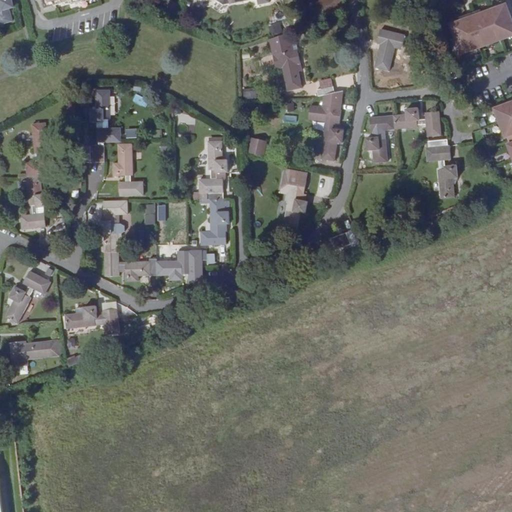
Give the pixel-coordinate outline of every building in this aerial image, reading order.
[(0,0),(0,12),(2,17),(0,17),(0,31),(17,26),(14,14),(18,13),(14,0),(4,4),(3,0),(0,0)] [(511,23),(507,11),(451,31),(462,62),(511,43),(511,23)] [(267,26),(271,36),(282,31),(279,22),(267,26)] [(396,52),(402,53),(405,38),(381,33),(378,47),(382,48),(376,72),(391,75),(396,52)] [(299,67),(303,66),(300,52),(276,57),(279,71),(284,70),(289,93),(304,91),(299,67)] [(446,87),(461,83),(458,75),(443,79),(446,87)] [(341,127),(346,95),(336,96),(335,90),(318,93),(319,100),(331,97),(329,110),(320,109),(318,124),(330,125),(328,134),(326,133),(322,156),(337,158),(338,145),(345,146),(346,134),(335,132),(336,126),(341,127)] [(115,119),(117,120),(116,91),(101,91),(101,110),(97,110),(97,122),(108,122),(108,130),(102,130),(102,143),(126,143),(126,129),(115,129),(115,119)] [(135,95),(132,100),(144,107),(147,101),(135,95)] [(511,109),(495,115),(506,144),(508,144),(511,151),(509,152),(511,160),(511,109)] [(428,141),(443,140),(441,116),(426,117),(427,124),(419,124),(419,113),(407,114),(408,119),(372,123),(373,137),(379,136),(379,143),(368,144),(369,156),(374,156),(375,168),(390,168),(388,144),(385,144),(385,136),(418,133),(418,130),(427,130),(428,141)] [(26,219),(28,233),(51,229),(49,215),(43,216),(42,210),(53,208),(52,196),(46,197),(44,179),(53,177),(51,163),(45,164),(44,157),(55,155),(53,144),(48,145),(45,126),(31,128),(35,156),(37,155),(38,165),(27,166),(33,209),(36,209),(37,217),(26,219)] [(250,158),(267,161),(271,146),(254,142),(250,158)] [(451,150),(450,143),(436,144),(436,150),(427,151),(428,165),(440,164),(441,173),(438,173),(440,202),(455,201),(454,182),(459,182),(458,170),(446,171),(445,164),(453,163),(451,150)] [(232,164),(227,163),(227,144),(212,145),(212,174),(215,174),(215,183),(203,183),(204,198),(214,197),(215,226),(217,227),(217,235),(206,235),(206,251),(230,250),(230,235),(229,228),(235,228),(234,215),(229,216),(228,180),(229,180),(229,175),(233,175),(232,164)] [(136,177),(138,177),(138,146),(123,147),(123,165),(118,165),(118,178),(123,178),(124,199),(148,197),(147,183),(136,184),(136,177)] [(95,166),(109,165),(109,147),(95,147),(95,166)] [(301,192),(307,193),(310,172),(296,170),(295,176),(285,175),(282,189),(295,192),(294,200),(292,200),(287,228),(301,231),(303,212),(309,213),(311,201),(300,199),(301,192)] [(120,219),(132,219),(132,204),(108,205),(108,219),(114,219),(114,225),(103,226),(104,238),(109,238),(110,281),(124,281),(124,274),(130,274),(131,286),(143,286),(143,280),(174,280),(175,285),(186,284),(186,272),(193,272),(194,278),(208,278),(207,254),(192,255),(193,266),(186,266),(186,264),(130,266),(130,268),(124,269),(123,227),(120,228),(120,219)] [(154,204),(144,204),(145,224),(154,224),(154,204)] [(166,205),(157,205),(157,220),(165,221),(166,205)] [(353,254),(362,251),(357,234),(332,243),(337,257),(353,250),(353,254)] [(42,294),(50,298),(57,286),(36,275),(27,291),(23,289),(16,301),(21,304),(12,320),(25,326),(42,294)] [(111,336),(125,334),(122,311),(108,313),(109,320),(102,321),(102,307),(87,309),(89,315),(71,317),(72,331),(101,329),(100,325),(110,325),(111,336)] [(32,362),(65,357),(64,343),(30,346),(30,343),(15,345),(17,370),(32,368),(32,362)] [(72,365),(82,360),(79,354),(69,359),(72,365)] [(4,396),(19,391),(16,382),(1,388),(4,396)]
